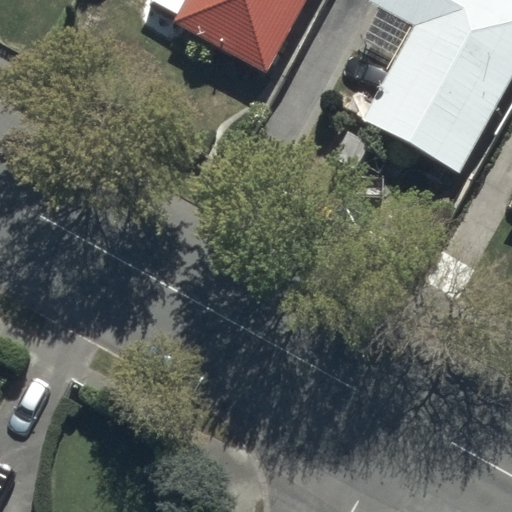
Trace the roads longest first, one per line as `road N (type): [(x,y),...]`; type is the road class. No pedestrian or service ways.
road 1 (tertiary): [(406,412),(0,189)]
road 2 (tertiary): [(511,470),(406,412)]
